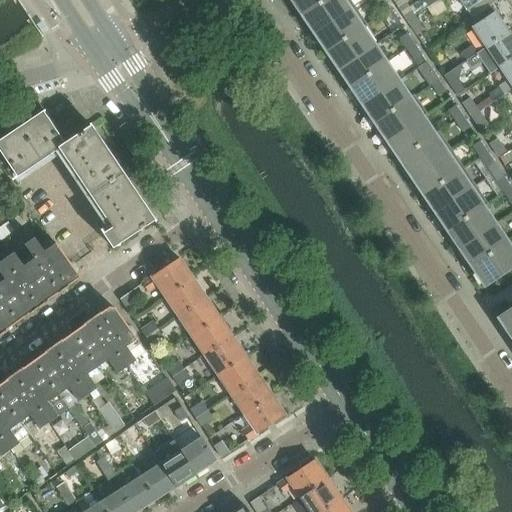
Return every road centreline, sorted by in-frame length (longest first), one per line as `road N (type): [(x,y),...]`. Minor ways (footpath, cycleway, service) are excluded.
road 1 (residential): [(511,388),(251,0)]
road 2 (residential): [(0,358),(215,210)]
road 3 (secondary): [(348,406),(215,210)]
road 4 (residential): [(184,511),(348,406)]
road 5 (secondary): [(421,511),(348,406)]
